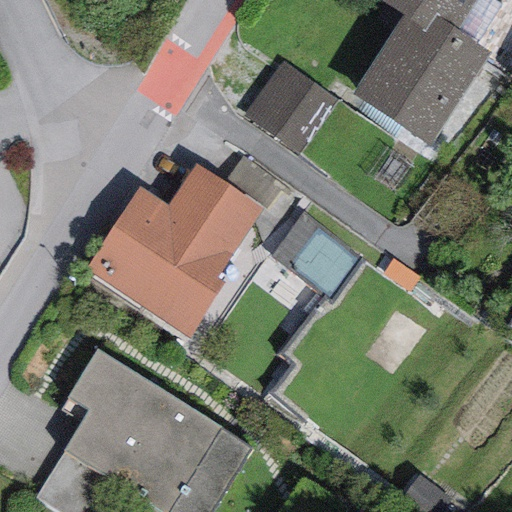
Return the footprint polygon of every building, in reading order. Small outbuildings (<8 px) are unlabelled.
[(478,0),(368,0),(368,1),(403,26),(425,40),(436,22),(455,35),(478,0)] [(429,150),(489,58),(455,35),(436,22),(425,40),(403,26),(354,101),(429,150)] [(283,64),(243,120),(297,158),(337,103),(283,64)] [(140,190),(84,272),(187,341),(222,289),(215,284),(263,214),(194,167),(167,208),(140,190)] [(211,511),(248,451),(97,355),(67,402),(89,414),(64,456),(118,489),(156,511),(211,511)] [(55,511),(104,511),(118,489),(64,456),(36,500),(55,511)]
